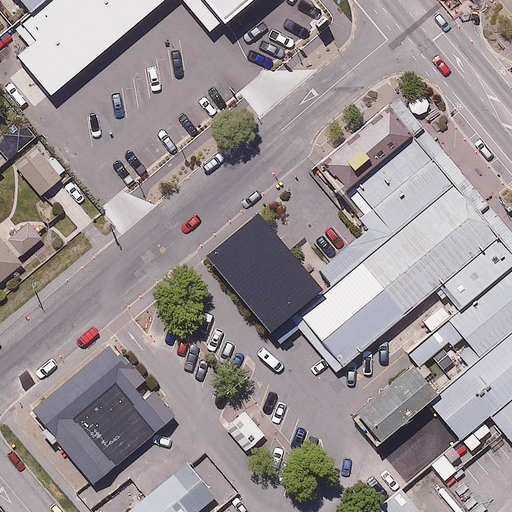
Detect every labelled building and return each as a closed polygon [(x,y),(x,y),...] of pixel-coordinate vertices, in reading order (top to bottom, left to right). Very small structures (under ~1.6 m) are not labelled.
[(214,0),(169,35),(144,2),(92,42),(152,118),(261,34),(234,0),(214,0)] [(319,0),(270,0),(272,34),(321,30),(319,0)] [(63,11),(3,62),(19,82),(80,30),(63,11)] [(96,117),(73,91),(37,122),(79,171),(110,145),(91,121),(96,117)] [(333,191),(407,129),(385,102),(314,164),(333,191)] [(439,283),(495,235),(407,129),(333,191),(367,224),(317,269),(331,285),(291,316),(336,367),(439,283)] [(33,142),(10,161),(38,195),(61,176),(33,142)] [(41,235),(21,211),(0,228),(0,278),(24,259),(19,253),(41,235)] [(321,288),(256,213),(205,255),(268,333),(321,288)] [(455,304),(511,258),(511,251),(495,235),(439,283),(449,298),(455,304)] [(488,412),(511,391),(511,258),(455,304),(449,298),(424,318),(431,326),(408,350),(418,362),(456,330),(475,352),(434,389),(408,361),(352,407),(376,441),(426,398),(457,435),(488,412)] [(171,414),(113,344),(28,415),(87,484),(109,466),(68,416),(111,380),(152,430),(171,414)] [(511,391),(488,412),(511,440),(511,391)] [(247,430),(228,406),(213,418),(232,442),(247,430)] [(174,511),(200,491),(170,455),(102,511),(174,511)] [(420,511),(400,487),(374,508),(377,511),(420,511)]
